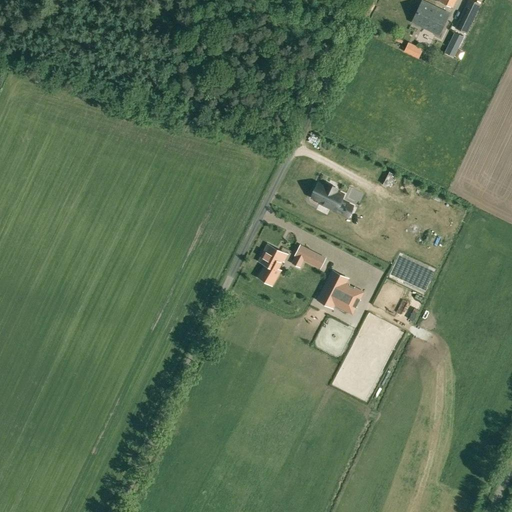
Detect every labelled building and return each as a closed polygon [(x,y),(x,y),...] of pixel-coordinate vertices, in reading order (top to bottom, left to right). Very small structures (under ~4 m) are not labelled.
[(472,0),(468,0),(455,28),(466,33),(480,4),(472,0)] [(422,1),(413,22),(439,34),(449,14),(422,1)] [(455,32),(445,52),(453,56),(463,36),(455,32)] [(350,195),(355,178),(346,175),(341,192),(350,195)] [(349,199),(367,209),(378,190),(359,180),(349,199)] [(323,187),(319,184),(313,197),(317,199),(321,201),(320,202),(330,207),(344,214),(345,210),(346,210),(347,209),(346,208),(348,204),(340,201),(343,195),(336,191),(337,189),(327,184),(326,188),(323,187)] [(283,261),(287,254),(268,244),(265,251),(263,252),(261,255),(262,256),(259,261),(266,264),(259,277),(272,285),(280,270),(278,269),(282,260),(283,261)] [(308,249),(301,245),(295,255),(303,259),(308,249)] [(328,266),(375,287),(384,268),(336,247),(328,266)] [(333,270),(317,300),(333,308),(335,304),(352,314),(364,292),(346,283),(348,278),(333,270)]
